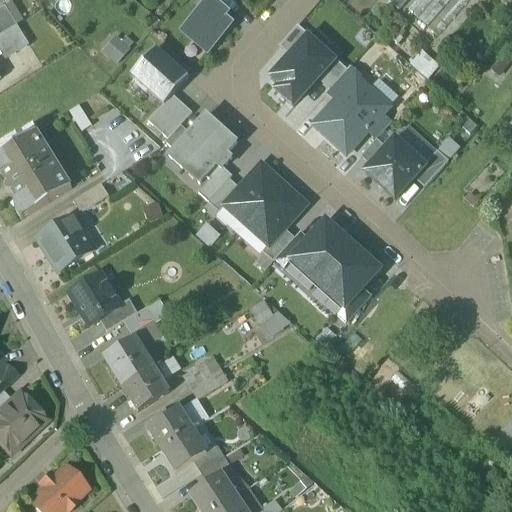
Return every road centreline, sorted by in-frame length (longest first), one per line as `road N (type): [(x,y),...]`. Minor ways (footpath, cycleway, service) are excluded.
road 1 (residential): [(295,0),(244,57),(237,81),(246,106),(511,347)]
road 2 (residential): [(86,416),(0,265)]
road 3 (residential): [(0,240),(116,172),(110,140)]
